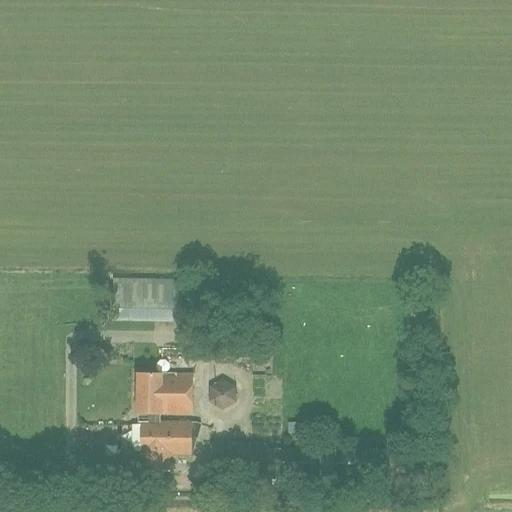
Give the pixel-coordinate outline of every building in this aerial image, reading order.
[(113,322),(180,322),(182,281),(113,280),(113,322)] [(218,339),(218,359),(254,359),(254,339),(218,339)] [(160,415),(191,415),(192,377),(136,375),(135,415),(149,415),(149,423),(159,423),(191,423),(191,422),(160,422),(160,415)] [(234,387),(222,381),(209,390),(209,404),(222,412),(235,404),(234,387)] [(191,423),(159,423),(149,423),(149,424),(141,424),(141,455),(142,455),(142,472),(169,473),(170,456),(191,456),(191,423)] [(411,450),(258,450),(258,445),(212,444),(212,478),(411,479),(411,450)]
